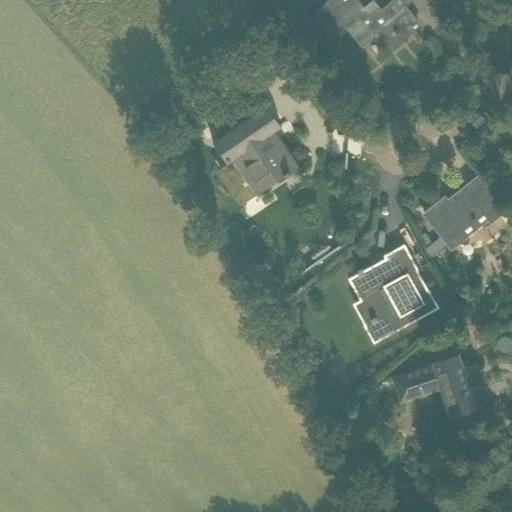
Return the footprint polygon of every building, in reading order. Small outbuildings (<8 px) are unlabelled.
[(410,26),(417,20),(400,0),(389,0),(381,7),(374,0),(369,0),(364,5),(359,0),(326,0),(311,12),(331,35),(343,25),(360,46),(373,35),(387,53),(414,30),(410,26)] [(274,130),(280,126),(265,105),(212,141),(227,163),(232,160),(254,194),(298,165),(274,130)] [(424,214),(436,229),(451,247),(487,219),(490,222),(504,211),(482,182),(470,192),(465,186),(439,206),(437,203),(424,214)] [(348,278),(360,299),(360,300),(371,294),(382,314),(382,315),(376,318),(375,316),(370,318),(371,321),(366,324),(365,324),(364,324),(363,325),(373,343),(438,307),(428,289),(427,290),(424,291),(413,271),(416,270),(417,269),(403,244),(383,255),(385,258),(378,262),(380,266),(374,270),(371,265),(362,270),(361,269),(356,272),(357,273),(348,278)] [(438,389),(447,415),(474,406),(457,355),(391,377),(398,402),(438,389)]
